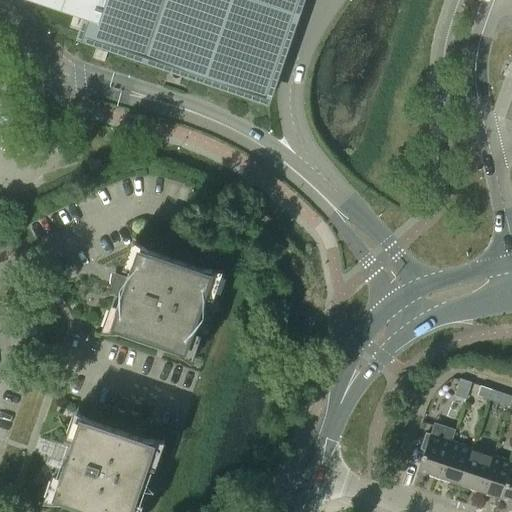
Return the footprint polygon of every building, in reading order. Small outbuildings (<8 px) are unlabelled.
[(63,0),(55,34),(269,98),(301,0),(63,0)] [(137,247),(109,329),(186,355),(214,273),(137,247)] [(460,379),(454,395),(465,399),(471,383),(460,379)] [(480,386),(477,396),(488,400),(492,390),(480,386)] [(511,396),(492,390),(488,400),(509,406),(511,396)] [(53,474),(43,503),(64,504),(88,511),(142,511),(145,505),(137,502),(149,467),(157,470),(167,441),(149,441),(91,421),(75,410),(64,439),(71,442),(60,476),(53,474)] [(424,452),(418,470),(439,477),(452,441),(455,430),(434,422),(430,434),(425,433),(420,448),(424,452)] [(452,441),(439,477),(449,480),(450,485),(458,488),(472,447),(452,441)] [(472,447),(458,488),(467,491),(470,487),(480,491),(493,454),(472,447)] [(511,460),(493,454),(480,491),(501,498),(511,464),(511,460)] [(511,464),(501,498),(511,501),(511,464)]
